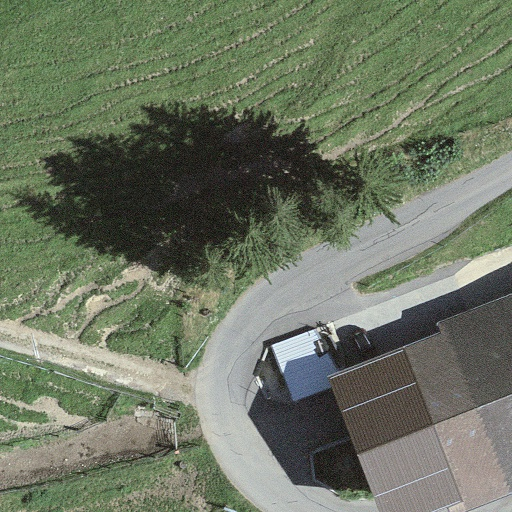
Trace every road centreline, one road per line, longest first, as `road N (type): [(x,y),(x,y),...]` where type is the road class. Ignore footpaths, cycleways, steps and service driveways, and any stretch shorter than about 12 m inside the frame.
road 1 (unclassified): [(511,167),(293,281),(242,336),(223,390),(236,443),(269,487),(301,511)]
road 2 (track): [(0,328),(223,390)]
